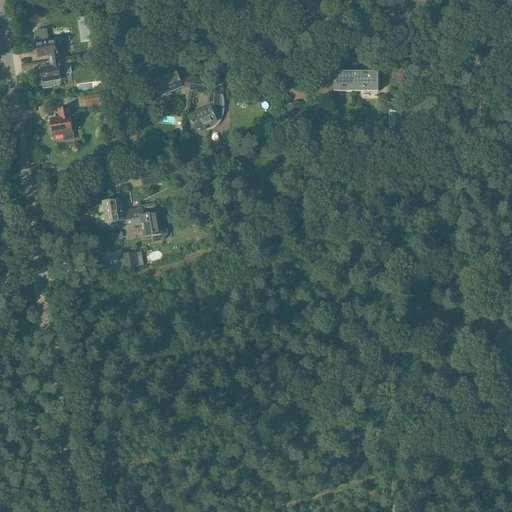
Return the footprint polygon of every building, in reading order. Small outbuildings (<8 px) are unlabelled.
[(52,55),(53,61),(61,60),(60,48),(58,48),(56,41),(36,44),(38,57),(52,55)] [(99,54),(97,42),(90,43),(92,55),(99,54)] [(61,60),(53,61),(54,67),(40,69),(42,82),(43,89),(53,87),(51,81),(62,79),(61,74),(72,72),(70,59),(62,60),(61,60)] [(334,92),(355,92),(355,72),(334,72),(334,92)] [(355,72),(355,92),(378,92),(378,72),(355,72)] [(177,73),(156,82),(163,99),(171,95),(170,92),(180,88),(187,89),(191,90),(192,76),(182,75),(181,82),(177,73)] [(191,90),(190,92),(204,94),(206,78),(192,76),(191,90)] [(210,90),(207,108),(189,116),(197,133),(206,129),(205,127),(218,121),(215,116),(219,117),(222,91),(210,90)] [(86,96),(87,106),(102,103),(100,94),(86,96)] [(177,117),(178,107),(165,105),(164,115),(177,117)] [(59,109),(60,118),(50,120),(52,136),(63,134),(64,142),(74,140),(73,133),(69,107),(59,109)] [(145,107),(136,110),(139,119),(148,116),(145,107)] [(389,113),(389,127),(401,127),(401,112),(389,113)] [(142,178),(143,187),(164,184),(162,175),(142,178)] [(142,220),(141,216),(140,208),(129,210),(129,211),(122,213),(120,200),(104,202),(107,224),(109,223),(109,229),(122,227),(121,222),(124,221),(123,216),(132,215),(133,222),(142,220)] [(109,229),(109,230),(122,228),(122,229),(134,227),(134,226),(142,225),(144,237),(155,236),(156,242),(164,241),(168,235),(165,212),(141,216),(142,220),(133,222),(132,215),(123,216),(124,221),(121,222),(122,227),(109,229)] [(123,270),(138,268),(138,265),(144,265),(142,252),(121,255),(123,270)] [(38,325),(38,311),(28,311),(28,325),(38,325)]
